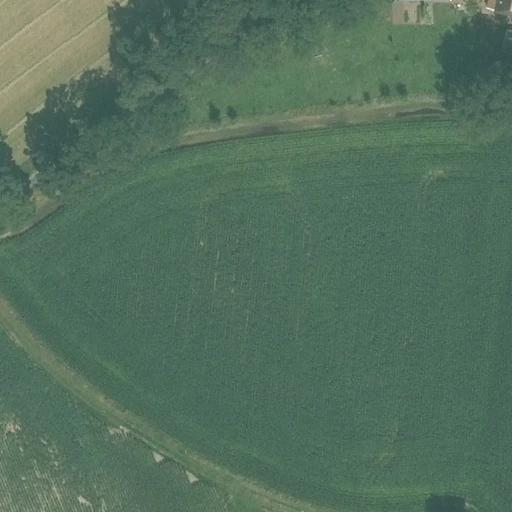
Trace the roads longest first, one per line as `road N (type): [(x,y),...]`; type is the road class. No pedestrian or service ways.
road 1 (track): [(0,231),(122,155),(152,145),(411,108),(511,110)]
road 2 (track): [(305,511),(126,423),(35,351),(0,310)]
